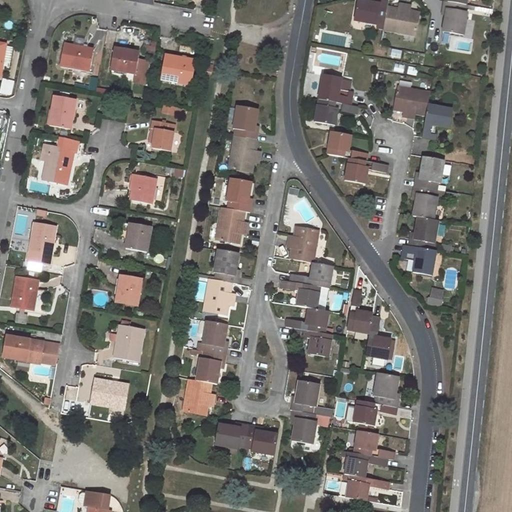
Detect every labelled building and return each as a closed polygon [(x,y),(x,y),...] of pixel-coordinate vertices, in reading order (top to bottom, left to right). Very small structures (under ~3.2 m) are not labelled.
[(387,7),(388,2),(381,0),(379,7),(374,7),(375,3),(358,0),(354,21),(377,25),(377,23),(384,24),(387,7)] [(445,2),(444,9),(451,10),(450,16),(446,15),(443,32),(464,35),(468,13),(466,12),(467,6),(448,3),(445,2)] [(383,30),(416,36),(419,12),(409,11),(409,15),(405,14),(407,5),(399,4),(398,9),(387,7),(384,24),(383,30)] [(94,50),(64,45),(60,66),(90,71),(94,50)] [(138,60),(139,54),(114,50),(111,70),(135,74),(134,83),(144,85),(148,62),(138,60)] [(162,80),(190,85),(194,62),(166,57),(162,80)] [(323,75),(319,100),(351,105),(353,92),(349,91),(351,80),(323,75)] [(398,88),(394,111),(404,113),(404,109),(408,109),(407,118),(414,120),(415,114),(426,116),(428,105),(430,93),(398,88)] [(49,126),(70,130),(75,100),(54,96),(49,126)] [(317,106),(315,122),(335,125),(337,111),(357,114),(358,107),(351,105),(319,100),(318,106),(317,106)] [(438,126),(449,128),(452,109),(428,105),(426,116),(422,137),(436,139),(438,126)] [(257,110),(237,106),(233,129),(235,129),(234,136),(256,140),(257,132),(251,131),(252,125),(255,125),(257,110)] [(151,148),(170,151),(174,132),(168,131),(169,124),(153,121),(149,138),(153,139),(151,148)] [(368,153),(349,150),(351,135),(331,131),(328,148),(329,148),(327,154),(349,158),(366,161),(368,153)] [(234,136),(229,168),(251,172),(253,163),(249,162),(250,158),(259,159),(260,152),(255,151),(257,141),(256,140),(234,136)] [(46,161),(49,146),(44,146),(41,160),(46,161)] [(42,179),(66,184),(73,152),(49,146),(46,161),(42,179)] [(347,164),(345,180),(365,184),(367,169),(387,173),(388,165),(366,161),(349,158),(348,164),(347,164)] [(424,180),(416,179),(415,187),(437,191),(438,184),(440,184),(444,162),(423,158),(420,174),(425,175),(424,180)] [(131,201),(151,205),(156,180),(135,176),(131,201)] [(231,179),(227,201),(229,201),(227,209),(245,212),(249,213),(251,205),(243,204),(244,198),(248,199),(251,183),(231,179)] [(420,201),(415,201),(413,217),(418,218),(434,221),(438,198),(435,198),(437,191),(415,187),(414,194),(421,196),(420,201)] [(222,208),(216,239),(239,244),(241,234),(237,233),(237,230),(246,231),(247,224),(242,223),(245,212),(227,209),(222,208)] [(417,240),(410,239),(408,246),(431,251),(432,244),(435,245),(439,222),(434,221),(418,218),(415,234),(418,234),(417,240)] [(35,223),(28,259),(49,263),(55,227),(35,223)] [(126,249),(147,253),(151,228),(131,224),(126,249)] [(287,248),(292,249),(290,260),(313,264),(314,264),(319,232),(296,228),(294,237),(298,238),(298,242),(289,240),(287,248)] [(442,245),(441,253),(451,254),(452,247),(442,245)] [(406,272),(431,277),(436,252),(431,251),(408,246),(404,246),(402,259),(408,260),(406,272)] [(218,250),(214,273),(217,273),(215,280),(232,283),(237,284),(238,276),(232,275),(232,269),(234,270),(236,270),(239,254),(218,250)] [(310,278),(291,275),(290,283),(321,288),(328,289),(329,283),(330,284),(332,267),(314,264),(313,264),(310,278)] [(116,302),(137,306),(141,281),(121,277),(116,302)] [(12,307),(33,310),(38,282),(17,279),(12,307)] [(209,279),(203,311),(226,315),(228,305),(232,306),(235,295),(230,294),(232,283),(215,280),(209,279)] [(280,288),(299,292),(296,306),(309,308),(317,310),(321,288),(290,283),(282,281),(280,288)] [(443,306),(444,289),(431,288),(429,304),(443,306)] [(373,314),(359,311),(362,292),(354,291),(348,330),(369,334),(372,317),(373,314)] [(309,308),(306,323),(288,320),(286,328),(293,329),(325,334),(329,312),(317,310),(309,308)] [(388,360),(391,340),(377,337),(380,318),(372,317),(369,334),(366,356),(372,357),(388,360)] [(204,338),(203,344),(205,345),(204,352),(225,356),(227,348),(228,342),(224,342),(227,326),(202,321),(200,323),(198,335),(199,337),(204,338)] [(114,358),(138,362),(144,330),(120,325),(114,358)] [(291,336),(310,339),(307,354),(328,358),(332,336),(325,334),(293,329),(291,336)] [(7,336),(3,357),(54,366),(58,345),(43,342),(42,348),(34,347),(35,341),(7,336)] [(217,385),(220,368),(223,369),(225,356),(204,352),(203,356),(202,359),(200,359),(196,381),(212,384),(217,385)] [(377,375),(374,397),(376,397),(375,405),(397,408),(398,400),(391,399),(392,394),(396,394),(399,378),(377,375)] [(189,379),(183,412),(206,415),(208,406),(204,405),(205,401),(213,403),(214,396),(210,395),(212,384),(196,381),(189,379)] [(95,380),(91,404),(123,410),(128,386),(95,380)] [(320,386),(299,382),(296,398),(293,397),(290,411),(293,411),(312,415),(313,407),(316,408),(320,386)] [(356,407),(354,423),(374,427),(376,413),(395,416),(397,408),(375,405),(358,402),(357,407),(356,407)] [(295,425),(292,442),(313,445),(317,423),(314,423),(316,416),(312,415),(293,411),(291,424),(295,425)] [(235,427),(219,425),(215,445),(237,449),(238,447),(245,448),(249,426),(236,424),(235,427)] [(252,449),(252,452),(274,456),(278,435),(261,432),(260,436),(256,435),(257,427),(249,426),(245,448),(252,449)] [(394,453),(376,450),(378,436),(358,432),(355,448),(356,448),(355,454),(388,459),(393,460),(394,453)] [(364,479),(367,464),(386,467),(388,459),(355,454),(348,453),(348,458),(347,458),(344,475),(351,476),(364,479)] [(366,502),(369,487),(388,491),(390,483),(364,479),(351,476),(349,483),(346,498),(366,502)] [(91,511),(111,511),(108,510),(110,497),(88,493),(87,496),(86,504),(86,507),(92,508),(91,511)]
